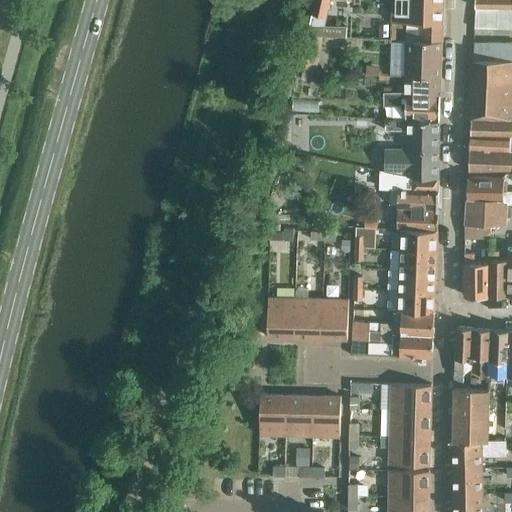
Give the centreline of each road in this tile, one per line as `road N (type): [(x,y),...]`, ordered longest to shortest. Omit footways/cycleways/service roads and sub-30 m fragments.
road 1 (tertiary): [(0,356),(95,0)]
road 2 (residential): [(445,309),(458,0)]
road 3 (residential): [(443,511),(445,309)]
